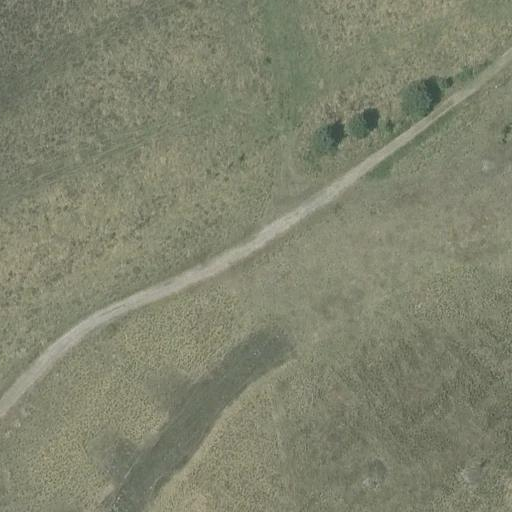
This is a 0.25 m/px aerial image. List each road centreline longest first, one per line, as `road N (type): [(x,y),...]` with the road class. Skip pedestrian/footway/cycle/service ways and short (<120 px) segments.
road 1 (track): [(511,47),(266,238),(74,333),(0,408)]
road 2 (track): [(266,238),(281,184),(283,125),(269,0)]
